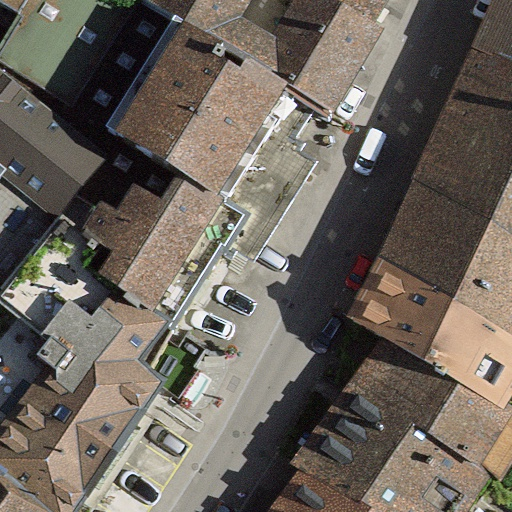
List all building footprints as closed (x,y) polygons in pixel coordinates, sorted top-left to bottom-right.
[(385,39),(375,31),(327,0),(133,0),(133,1),(171,24),(280,91),(333,123),(385,39)] [(327,0),(375,31),(394,0),(327,0)] [(511,0),(495,0),(470,47),(511,68),(511,0)] [(171,24),(100,133),(173,175),(215,200),(280,91),(171,24)] [(511,68),(470,47),(409,184),(511,243),(511,68)] [(0,79),(0,188),(3,185),(50,218),(100,156),(0,79)] [(145,310),(215,200),(173,175),(152,206),(128,195),(113,218),(99,210),(78,239),(105,257),(90,276),(110,288),(145,310)] [(511,348),(511,243),(409,184),(371,266),(378,270),(511,348)] [(499,423),(511,406),(511,348),(378,270),(344,329),(377,349),(499,423)] [(145,310),(110,288),(0,422),(0,488),(31,511),(77,511),(165,391),(137,370),(169,326),(145,310)] [(511,431),(499,423),(377,349),(286,469),(297,476),(356,511),(480,511),(504,479),(488,468),(511,433),(511,431)] [(356,511),(297,476),(271,511),(356,511)] [(31,511),(0,488),(0,511),(31,511)]
